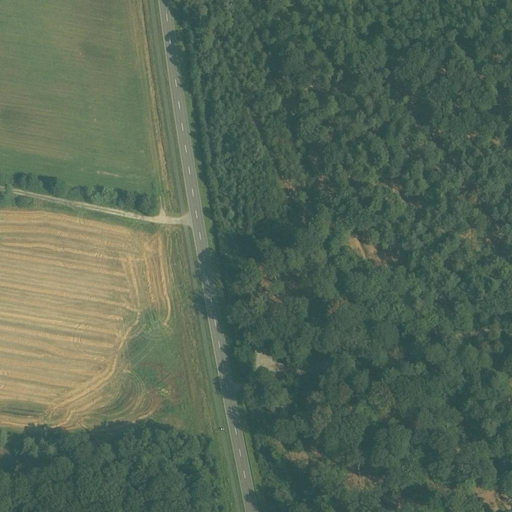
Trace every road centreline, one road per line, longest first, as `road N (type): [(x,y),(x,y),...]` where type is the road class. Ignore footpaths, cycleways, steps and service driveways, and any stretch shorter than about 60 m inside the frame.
road 1 (tertiary): [(164,0),(251,511)]
road 2 (track): [(227,389),(511,323)]
road 3 (track): [(0,190),(153,220),(196,219)]
